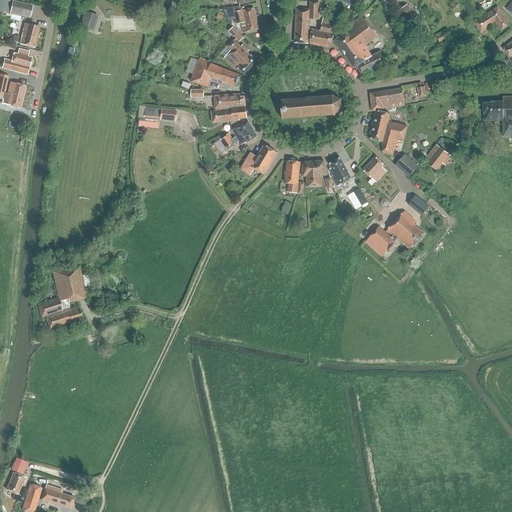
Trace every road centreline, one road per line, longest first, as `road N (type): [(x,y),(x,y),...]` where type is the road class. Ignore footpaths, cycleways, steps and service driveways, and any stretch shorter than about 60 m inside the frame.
road 1 (unclassified): [(100,485),(218,233),(283,150)]
road 2 (residential): [(355,91),(467,67),(511,34)]
road 3 (residential): [(283,150),(255,124),(251,96),(265,67),(290,55)]
